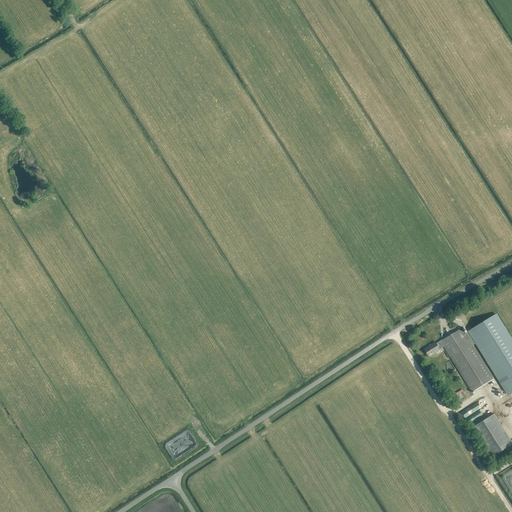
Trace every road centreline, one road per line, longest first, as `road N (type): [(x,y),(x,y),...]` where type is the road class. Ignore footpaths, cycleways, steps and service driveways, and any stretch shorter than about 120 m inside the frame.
road 1 (unclassified): [(511,265),(293,397),(174,482)]
road 2 (track): [(395,332),(444,409),(477,396)]
